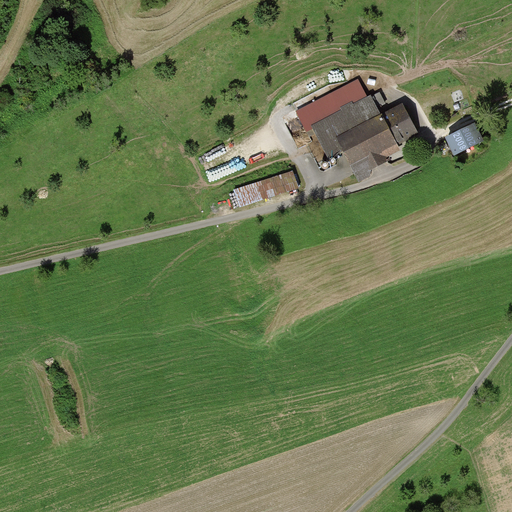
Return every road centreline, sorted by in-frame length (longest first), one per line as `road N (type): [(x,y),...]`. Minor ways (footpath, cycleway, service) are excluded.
road 1 (track): [(0,271),(398,171),(433,138),(410,103),(378,88)]
road 2 (unclassified): [(511,339),(441,430),(349,511)]
